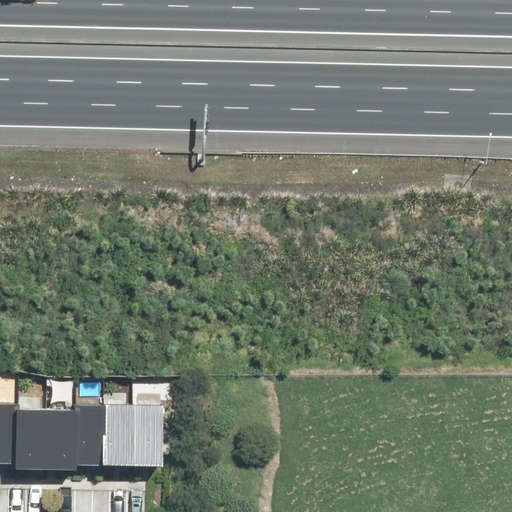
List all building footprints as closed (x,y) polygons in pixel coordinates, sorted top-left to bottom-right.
[(0,453),(17,454),(18,403),(18,398),(0,397),(0,453)] [(75,455),(104,455),(106,400),(77,399),(76,404),(75,455)] [(104,455),(134,456),(135,400),(106,400),(104,455)] [(134,456),(163,457),(164,401),(135,400),(134,456)] [(17,461),(46,461),(47,404),(18,403),(17,454),(17,461)] [(75,462),(75,455),(76,404),(47,404),(46,461),(75,462)]
